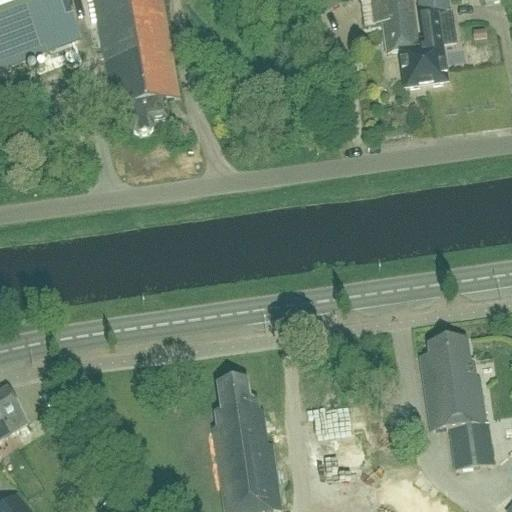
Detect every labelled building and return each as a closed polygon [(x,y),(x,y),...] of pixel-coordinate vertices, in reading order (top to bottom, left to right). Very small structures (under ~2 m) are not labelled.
[(56,0),(0,0),(0,71),(78,41),(64,1),(58,4),(56,0)] [(165,106),(180,103),(161,0),(93,0),(111,99),(117,97),(120,113),(129,112),(134,137),(139,142),(149,140),(154,134),(153,128),(169,125),(165,106)] [(405,94),(426,91),(448,88),(443,50),(458,48),(456,34),(453,35),(448,0),(417,0),(424,42),(420,43),(417,43),(410,0),(379,0),(386,44),(389,43),(390,57),(400,55),(405,94)] [(324,174),(342,174),(342,163),(324,163),(324,174)] [(468,347),(449,350),(429,352),(431,362),(421,364),(432,437),(451,434),(457,476),(496,471),(490,428),(489,428),(483,384),(479,384),(477,367),(471,368),(468,347)] [(224,511),(281,511),(273,446),(269,447),(265,418),(261,419),(259,404),(252,405),(249,390),(219,394),(222,418),(217,419),(220,436),(214,437),(224,511)] [(0,448),(18,439),(22,436),(19,431),(15,424),(23,419),(7,393),(0,397),(0,448)] [(323,410),(310,412),(314,436),(327,434),(323,410)] [(45,474),(23,492),(40,511),(64,511),(71,506),(45,474)] [(216,505),(212,489),(198,493),(202,508),(216,505)] [(494,511),(509,511),(511,510),(511,495),(494,510),(494,511)] [(126,511),(117,500),(102,511),(126,511)]
